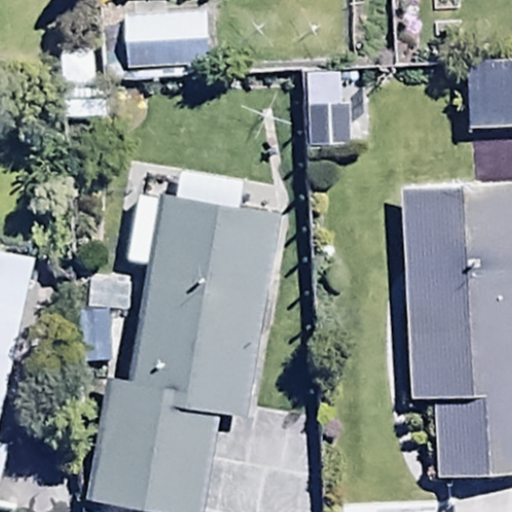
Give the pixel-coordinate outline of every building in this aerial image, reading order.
[(212,18),(125,21),(126,75),(213,73),(212,18)] [(511,77),(468,80),(472,140),(511,137),(511,77)] [(347,95),(302,97),(305,154),(350,151),(347,95)] [(511,188),(408,193),(412,411),(436,410),(439,488),(511,485),(511,188)] [(285,228),(142,203),(130,267),(150,271),(130,387),(111,384),(89,508),(114,511),(203,511),(219,419),(251,425),(285,228)] [(40,267),(0,258),(0,511),(1,511),(14,453),(3,451),(40,267)]
